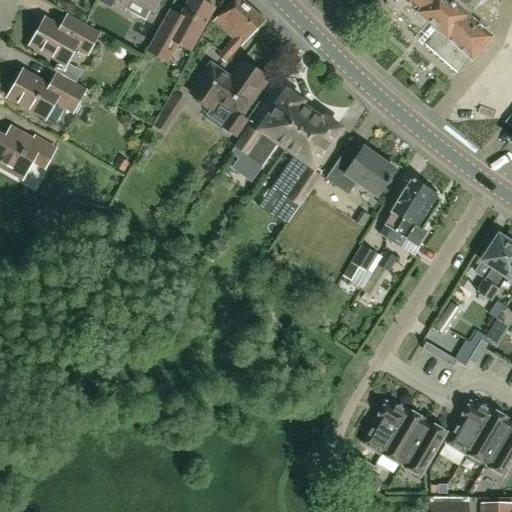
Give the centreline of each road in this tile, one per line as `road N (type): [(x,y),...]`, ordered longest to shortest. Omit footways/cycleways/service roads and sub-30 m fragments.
road 1 (residential): [(511,399),(476,382),(450,398),(440,395),(381,359),(489,184)]
road 2 (secondary): [(489,184),(413,127),(280,0)]
